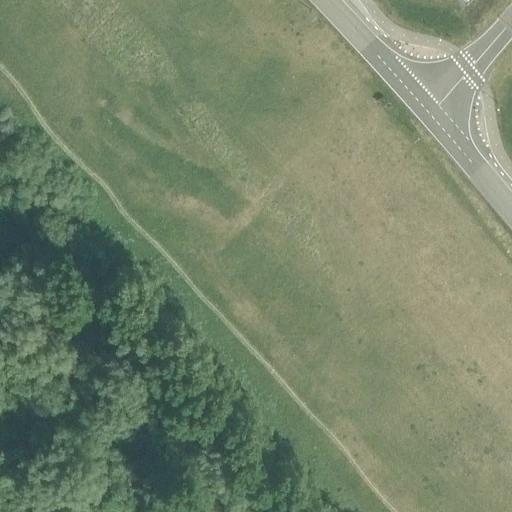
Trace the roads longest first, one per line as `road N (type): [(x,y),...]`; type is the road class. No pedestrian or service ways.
road 1 (tertiary): [(429,114),(324,0)]
road 2 (tertiary): [(511,214),(429,114)]
road 3 (unclassified): [(511,20),(429,114)]
